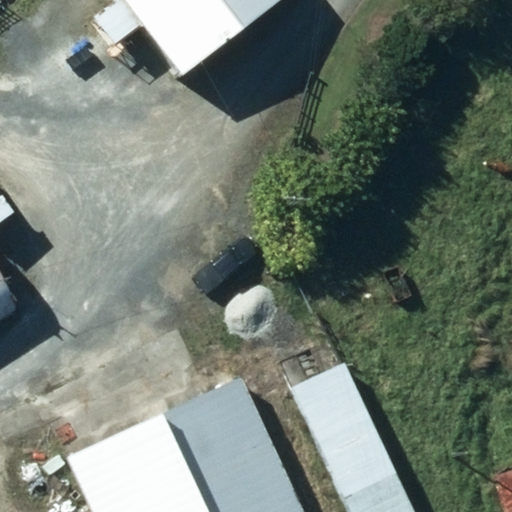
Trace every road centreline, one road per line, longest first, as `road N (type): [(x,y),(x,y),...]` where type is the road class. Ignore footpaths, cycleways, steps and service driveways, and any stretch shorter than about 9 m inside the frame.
road 1 (track): [(0,386),(315,0)]
road 2 (track): [(78,292),(0,186)]
